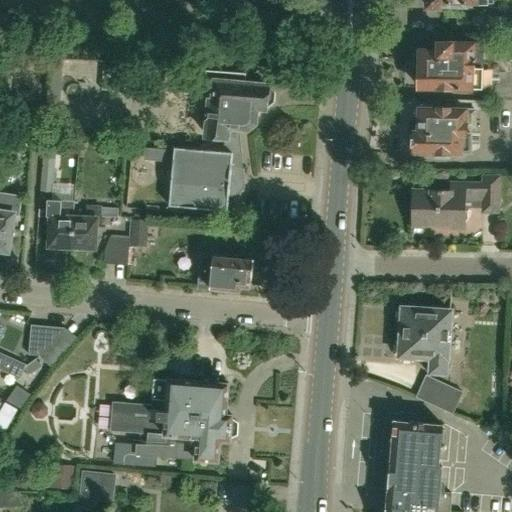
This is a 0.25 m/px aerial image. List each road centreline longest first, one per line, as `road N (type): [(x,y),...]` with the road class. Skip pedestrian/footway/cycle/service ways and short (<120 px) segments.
road 1 (residential): [(327,317),(0,288)]
road 2 (secondary): [(332,265),(351,0)]
road 3 (secondary): [(314,511),(327,317)]
road 4 (residential): [(511,268),(332,265)]
